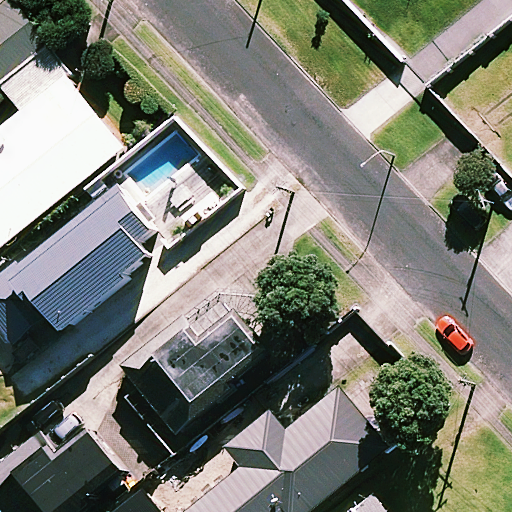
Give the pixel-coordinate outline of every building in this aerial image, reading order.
[(0,250),(130,147),(15,4),(0,16),(0,79),(27,113),(0,134),(0,250)] [(162,226),(128,182),(0,281),(0,320),(20,346),(57,317),(66,328),(157,257),(143,240),(162,226)] [(186,318),(126,366),(142,385),(128,397),(167,446),(240,388),(236,383),(278,350),(246,310),(206,342),(186,318)] [(371,424),(402,399),(376,367),(345,392),(342,388),(287,432),(273,414),(232,447),(248,467),(191,511),(311,511),(391,448),(371,424)] [(82,511),(131,471),(99,433),(67,460),(43,432),(0,468),(0,499),(10,511),(82,511)] [(148,511),(137,499),(122,511),(148,511)] [(388,511),(378,499),(361,511),(388,511)]
